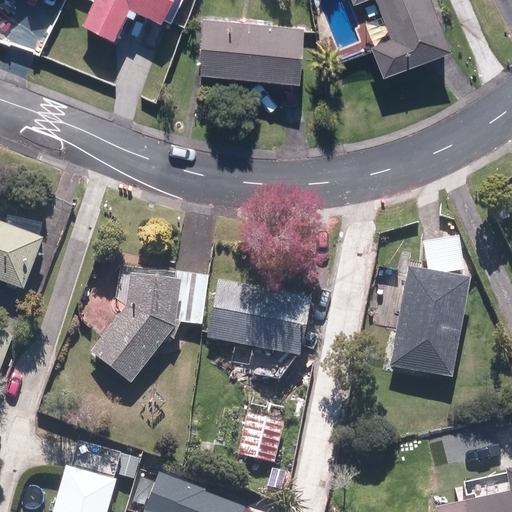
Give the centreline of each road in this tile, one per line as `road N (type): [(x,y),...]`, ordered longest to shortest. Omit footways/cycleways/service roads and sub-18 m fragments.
road 1 (residential): [(0,100),(176,169),(296,183),(367,177),(433,154),(511,108)]
road 2 (unknown): [(104,177),(0,481)]
